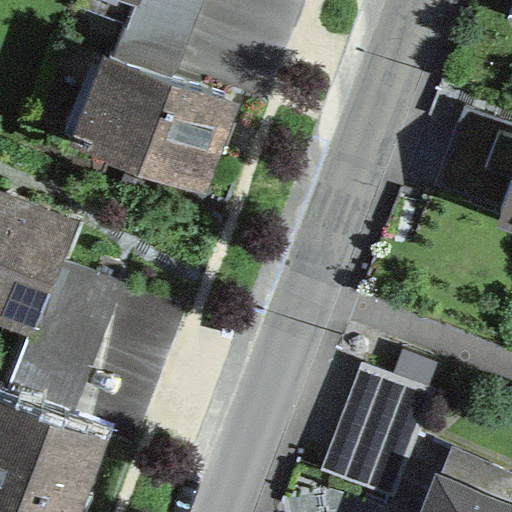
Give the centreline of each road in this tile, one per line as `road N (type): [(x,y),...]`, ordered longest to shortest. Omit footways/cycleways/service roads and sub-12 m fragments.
road 1 (tertiary): [(220,511),(415,0)]
road 2 (unknown): [(312,271),(511,344)]
